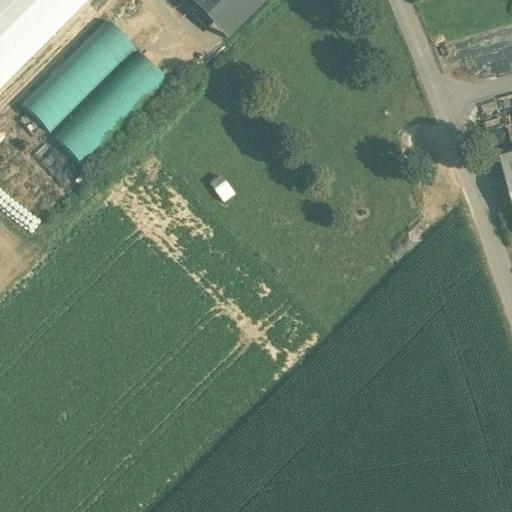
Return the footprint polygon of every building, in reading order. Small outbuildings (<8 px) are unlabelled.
[(0,0),(0,91),(91,0),(0,0)] [(181,0),(222,42),(263,0),(181,0)] [(107,28),(102,23),(17,107),(43,133),(152,25),(132,4),(107,28)] [(65,124),(134,56),(130,51),(60,119),(65,124)] [(50,140),(76,167),(162,83),(136,57),(50,140)] [(511,158),(499,162),(511,207),(511,158)]
